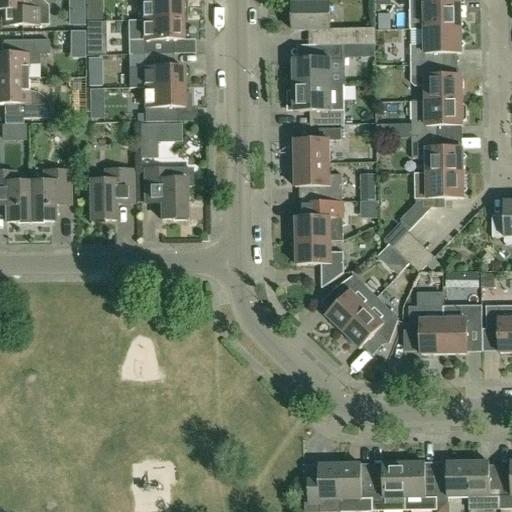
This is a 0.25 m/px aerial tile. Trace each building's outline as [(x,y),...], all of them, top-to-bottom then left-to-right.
[(38,1),(38,0),(0,0),(0,12),(2,12),(2,27),(49,26),(48,7),(42,1),(38,1)] [(137,0),(138,14),(141,17),(143,17),(143,22),(183,21),(183,1),(170,1),(168,0),(137,0)] [(410,31),(461,30),(461,5),(435,5),(434,0),(409,0),(410,15),(410,31)] [(343,47),(375,47),(375,30),(330,31),(330,5),(292,6),(293,32),(316,32),(316,47),(343,47)] [(143,56),(168,55),(168,44),(171,42),(183,41),(183,21),(143,22),(143,23),(128,23),(128,56),(143,56)] [(411,67),(436,67),(436,56),(461,55),(461,30),(410,31),(411,46),(411,67)] [(0,56),(0,80),(28,80),(28,66),(39,66),(39,56),(49,56),(49,41),(21,42),(21,56),(0,56)] [(343,47),(316,47),(317,61),(293,61),(294,87),(331,87),(344,87),(343,70),(343,47)] [(144,89),(184,89),(184,69),(171,69),(169,66),(168,55),(143,56),(128,56),(129,90),(144,89)] [(426,88),(426,103),(462,103),(462,92),(464,89),(464,82),(462,80),(462,78),(436,78),(436,67),(411,67),(411,85),(415,88),(426,88)] [(28,80),(0,80),(0,106),(4,106),(9,115),(9,125),(4,125),(4,126),(23,126),(23,121),(51,120),(51,115),(50,115),(50,110),(48,105),(45,101),(42,98),(38,95),(33,93),(28,93),(28,80)] [(317,127),(344,127),(344,104),(331,104),(331,87),(294,87),(294,92),(287,92),(288,112),(294,112),(294,113),(317,113),(317,127)] [(144,89),(145,124),(170,123),(169,112),(172,109),(190,109),(190,96),(184,96),(184,89),(144,89)] [(437,128),(462,128),(462,125),(464,122),(464,115),(462,113),(462,103),(426,103),(412,103),(412,140),(437,139),(437,128)] [(150,141),(175,141),(175,125),(150,124),(150,141)] [(295,142),(295,166),(330,165),(330,142),(342,142),(342,130),(319,131),(319,142),(295,142)] [(437,139),(412,140),(413,161),(427,160),(427,176),(463,175),(463,150),(437,150),(437,139)] [(320,200),(322,200),(343,200),(342,177),(330,177),(330,165),(295,166),(295,189),(320,189),(320,200)] [(186,223),(186,187),(192,187),(192,170),(145,171),(145,205),(161,205),(161,221),(185,221),(185,223),(186,223)] [(90,182),(91,225),(92,225),(92,222),(115,222),(115,206),(133,205),(133,171),(105,172),(105,182),(90,182)] [(29,183),(30,224),(54,223),(54,207),(70,206),(69,172),(44,173),(44,183),(29,183)] [(30,224),(29,183),(15,184),(14,173),(0,173),(0,207),(6,207),(6,224),(30,224)] [(464,200),(463,175),(427,176),(415,176),(415,201),(423,201),(423,202),(423,210),(432,210),(435,210),(435,201),(464,200)] [(423,202),(402,223),(410,231),(432,210),(423,210),(423,202)] [(511,203),(504,203),(504,217),(492,217),(492,239),(511,239),(511,244),(511,203)] [(296,243),(331,243),(343,243),(343,208),(322,208),(322,204),(300,205),(300,220),(296,220),(296,223),(293,223),(290,225),(290,236),(293,238),(296,238),(296,243)] [(393,250),(409,233),(410,231),(402,223),(385,241),(393,250)] [(393,250),(402,258),(417,242),(409,233),(393,250)] [(402,258),(411,266),(426,250),(417,242),(402,258)] [(332,254),(331,243),(296,243),(297,267),(321,266),(322,290),(344,275),(344,254),(332,254)] [(411,266),(419,275),(435,259),(426,250),(411,266)] [(344,301),(330,314),(326,318),(343,334),(368,309),(358,300),(367,292),(353,278),(335,292),(344,301)] [(511,354),(511,319),(511,320),(510,308),(486,308),(487,331),(499,331),(500,355),(511,354)] [(368,309),(343,334),(360,351),(377,333),(389,345),(398,322),(391,315),(382,324),(368,309)] [(444,356),(444,321),(431,321),(431,309),(409,310),(409,332),(420,332),(421,357),(444,356)] [(443,309),(444,321),(444,356),(467,356),(467,331),(479,331),(478,309),(443,309)] [(489,463),(468,464),(469,499),(469,511),(501,510),(501,491),(490,491),(489,463)] [(501,510),(511,510),(511,463),(511,491),(501,491),(501,510)] [(447,479),(436,480),(437,504),(448,504),(448,499),(469,499),(468,464),(447,464),(447,479)] [(383,477),(372,478),(372,511),(404,511),(404,465),(383,465),(383,477)] [(425,511),(437,511),(437,504),(436,480),(425,480),(425,465),(404,465),(404,511),(425,511)] [(340,511),(340,466),(319,466),(319,482),(308,482),(309,507),(320,507),(319,511),(340,511)] [(361,466),(340,466),(340,511),(372,511),(372,478),(361,478),(361,466)]
